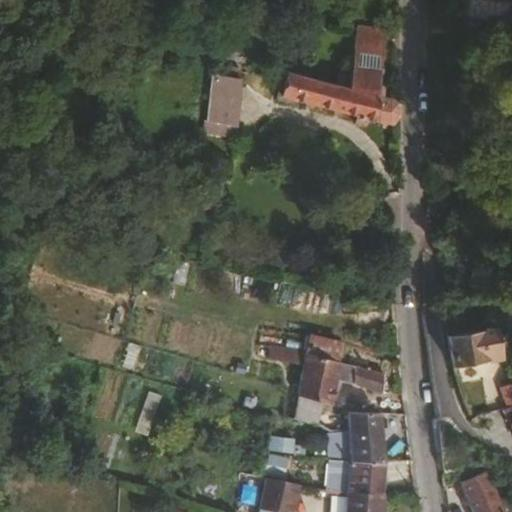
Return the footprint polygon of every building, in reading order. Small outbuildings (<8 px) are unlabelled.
[(436,0),(434,20),(465,21),(466,0),(436,0)] [(391,87),(391,25),(362,18),(347,62),(334,59),(329,74),(280,63),(274,87),(396,112),(396,87),(391,87)] [(239,44),(207,41),(199,128),(229,130),(233,71),(214,70),(215,52),(238,54),(239,44)] [(511,212),(485,214),(485,252),(489,252),(511,247),(511,212)] [(511,247),(489,252),(490,287),(511,284),(511,247)] [(499,364),(494,332),(445,341),(451,373),(499,364)] [(301,362),(303,346),(271,340),(268,357),(301,362)] [(327,409),(334,366),(302,358),(290,425),(315,429),(318,408),(327,409)] [(380,378),(350,371),(349,391),(379,400),(380,378)] [(506,411),(511,408),(511,387),(501,390),(506,411)] [(511,408),(506,411),(500,413),(511,433),(511,408)] [(346,463),(380,465),(377,421),(346,421),(346,434),(346,463)] [(266,474),(289,475),(291,436),(268,435),(266,474)] [(378,485),(380,465),(346,463),(344,499),(377,501),(382,502),(383,485),(378,485)] [(286,511),(291,490),(260,485),(255,511),(286,511)] [(501,511),(493,490),(464,500),(469,511),(501,511)] [(376,511),(377,501),(344,499),(343,511),(376,511)]
